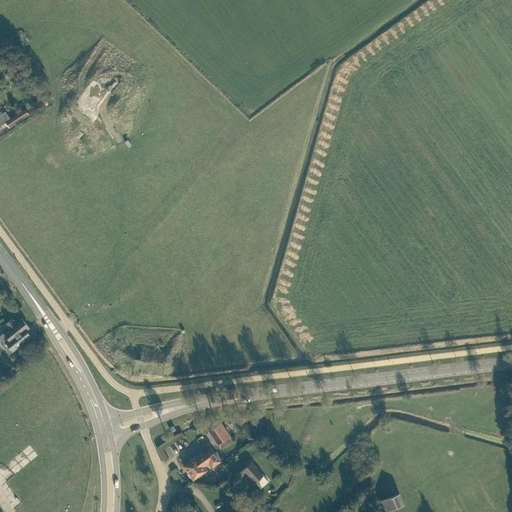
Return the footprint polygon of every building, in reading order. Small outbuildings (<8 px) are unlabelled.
[(101,83),(100,83),(101,82),(100,82),(100,81),(99,80),(98,80),(97,81),(97,82),(93,79),(71,108),(92,123),(97,117),(100,121),(102,120),(96,110),(97,109),(111,89),(116,82),(115,81),(111,86),(109,84),(106,87),(101,83)] [(43,96),(32,103),(38,111),(48,104),(43,96)] [(0,126),(5,123),(9,128),(29,115),(25,108),(10,118),(5,111),(0,114),(0,126)] [(83,134),(78,129),(71,136),(76,141),(83,134)] [(17,338),(27,330),(29,328),(21,318),(16,322),(13,317),(5,323),(9,328),(3,332),(3,333),(0,335),(0,338),(3,343),(1,344),(9,354),(22,344),(17,338)] [(133,361),(132,375),(139,375),(140,373),(164,375),(165,364),(141,362),(141,355),(138,348),(137,349),(140,355),(139,362),(138,361),(136,361),(136,356),(134,351),(132,351),(135,356),(134,361),(133,361)] [(218,444),(230,436),(221,423),(209,431),(218,444)] [(251,428),(246,431),(251,438),(256,434),(251,428)] [(197,457),(185,466),(193,479),(206,470),(203,466),(208,463),(212,468),(221,461),(212,449),(198,459),(197,457)] [(251,462),(243,469),(260,489),(268,482),(254,467),(255,466),(251,462)] [(230,471),(222,470),(221,477),(229,478),(230,471)] [(379,500),(380,503),(383,511),(404,504),(399,492),(395,494),(390,483),(383,486),(387,497),(379,500)]
